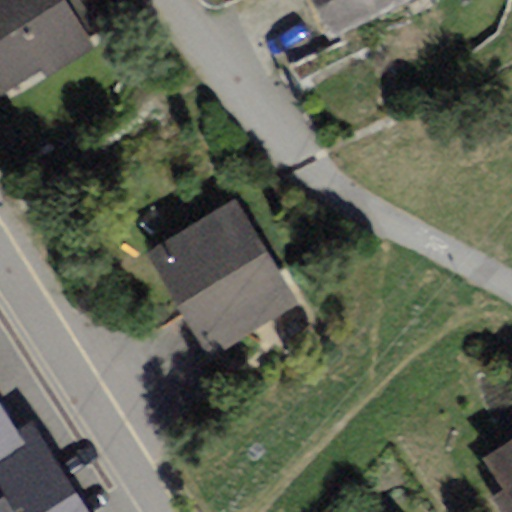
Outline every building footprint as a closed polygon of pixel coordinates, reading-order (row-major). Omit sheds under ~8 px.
[(0,0),(0,89),(18,114),(101,58),(62,0),(0,0)] [(305,0),(333,52),(441,0),(305,0)] [(248,213),(158,274),(214,356),(304,295),(248,213)] [(0,380),(0,511),(104,511),(50,421),(32,432),(0,380)] [(511,485),(511,497),(501,504),(505,511),(511,511),(511,448),(495,460),(511,485)]
